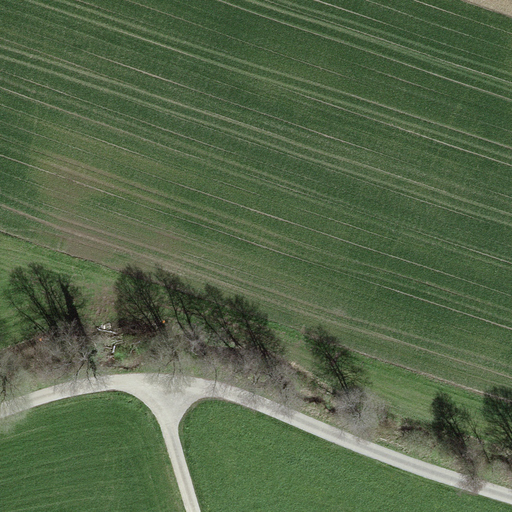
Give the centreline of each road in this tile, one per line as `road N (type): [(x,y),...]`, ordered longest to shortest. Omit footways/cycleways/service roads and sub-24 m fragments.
road 1 (unclassified): [(0,410),(114,381),(214,388),(511,495)]
road 2 (track): [(150,380),(190,511)]
